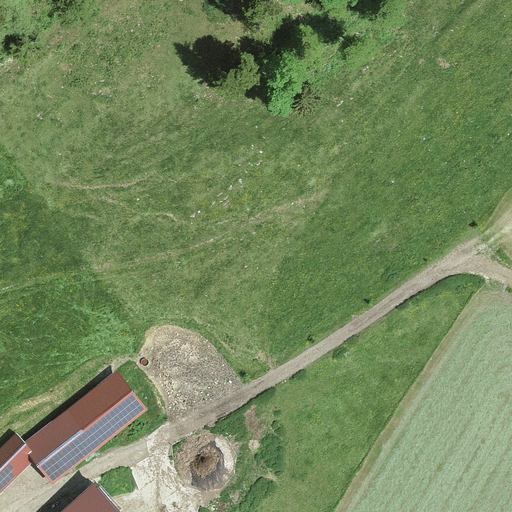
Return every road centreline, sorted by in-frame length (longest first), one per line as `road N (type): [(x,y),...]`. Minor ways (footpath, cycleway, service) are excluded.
road 1 (track): [(511,280),(467,266),(144,449)]
road 2 (track): [(0,82),(111,0)]
